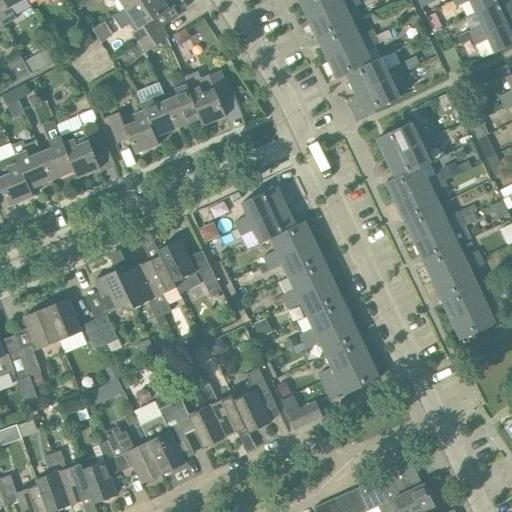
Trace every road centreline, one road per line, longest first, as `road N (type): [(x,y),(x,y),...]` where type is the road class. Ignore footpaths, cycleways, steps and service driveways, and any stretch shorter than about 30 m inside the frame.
road 1 (residential): [(0,268),(306,144)]
road 2 (residential): [(437,420),(306,144)]
road 3 (residential): [(353,460),(293,443),(144,511)]
road 4 (residential): [(306,144),(222,0)]
